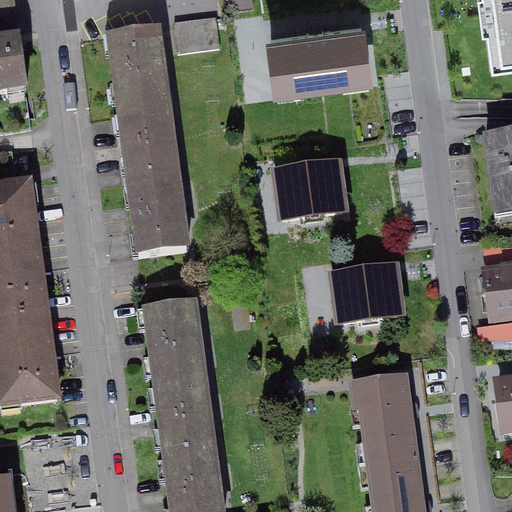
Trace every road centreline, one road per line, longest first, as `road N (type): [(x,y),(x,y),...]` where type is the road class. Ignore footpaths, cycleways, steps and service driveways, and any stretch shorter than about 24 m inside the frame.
road 1 (residential): [(414,0),(481,511)]
road 2 (residential): [(53,0),(120,511)]
